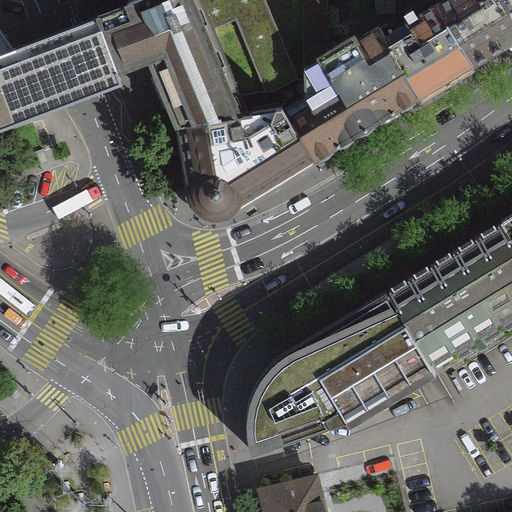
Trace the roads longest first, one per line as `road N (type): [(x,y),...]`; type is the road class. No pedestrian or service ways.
road 1 (primary): [(511,122),(152,340)]
road 2 (primary): [(120,184),(90,96),(43,0)]
road 3 (residential): [(152,340),(0,443)]
road 4 (primary): [(152,340),(188,511)]
road 5 (primary): [(0,299),(53,335),(152,340)]
road 6 (primary): [(152,340),(145,262),(120,184)]
road 7 (residential): [(0,225),(120,184)]
